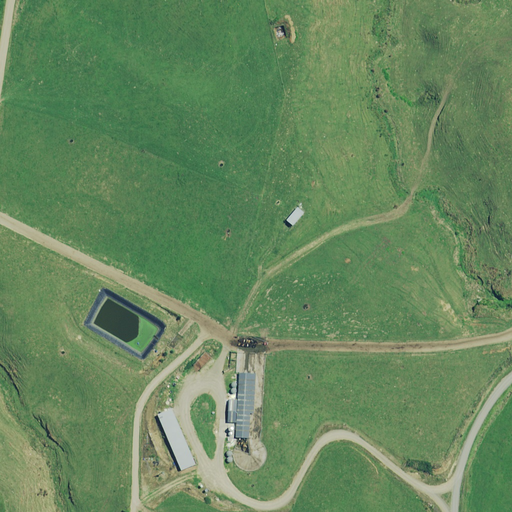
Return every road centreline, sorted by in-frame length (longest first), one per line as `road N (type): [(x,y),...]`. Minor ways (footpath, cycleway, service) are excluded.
road 1 (track): [(0,216),(236,344),(394,349),(511,334)]
road 2 (track): [(454,499),(417,486),(356,441),(332,437),(312,451),(281,500),(250,503),(200,463),(182,419),(179,401),(191,379),(208,379),(221,402)]
road 3 (track): [(228,340),(253,289),(286,260),(328,234),(401,208),(460,63),(480,44),(511,39)]
road 4 (track): [(209,327),(137,408),(133,511)]
road 5 (unclassified): [(454,511),(463,458),(511,376)]
